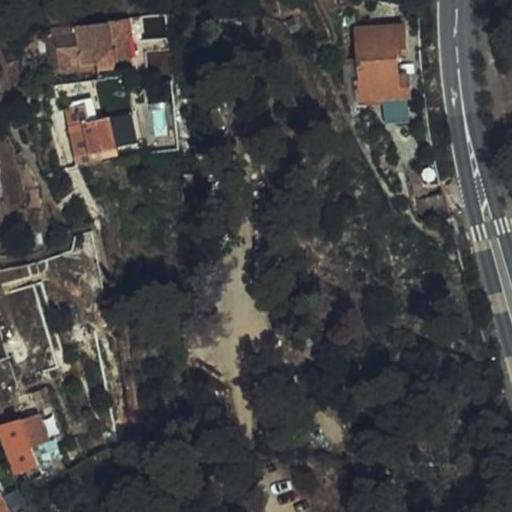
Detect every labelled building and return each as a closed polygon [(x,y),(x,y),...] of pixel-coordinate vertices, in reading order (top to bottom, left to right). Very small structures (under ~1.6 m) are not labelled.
[(232,18),(217,19),(218,28),(232,28),(232,18)] [(104,20),(39,34),(42,64),(93,59),(88,36),(107,33),(104,20)] [(406,23),(357,27),(361,75),(352,76),(354,101),(411,97),(406,23)] [(206,93),(189,102),(205,134),(223,125),(206,93)] [(87,124),(84,109),(70,113),(73,128),(70,129),(77,158),(120,148),(114,118),(87,124)] [(21,153),(15,155),(19,166),(27,163),(21,153)] [(36,182),(27,163),(19,166),(24,185),(36,182)] [(42,205),(40,189),(37,189),(36,182),(24,185),(26,191),(29,191),(31,207),(42,205)] [(422,223),(452,219),(446,196),(418,200),(422,223)] [(232,211),(215,211),(215,227),(232,228),(232,211)] [(49,470),(57,484),(70,474),(63,462),(60,464),(56,454),(59,453),(41,414),(2,426),(23,484),(49,470)] [(0,511),(8,511),(8,510),(13,505),(0,483),(0,511)]
